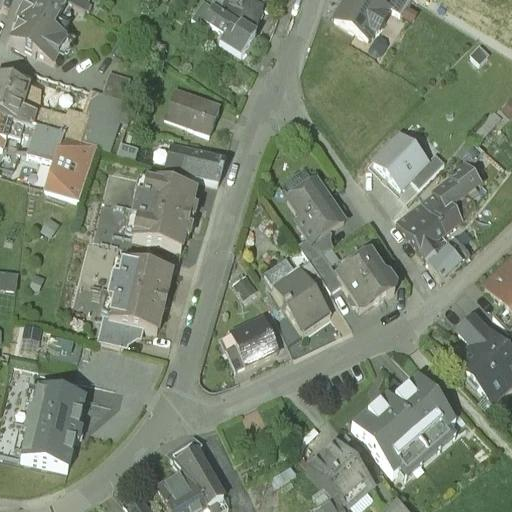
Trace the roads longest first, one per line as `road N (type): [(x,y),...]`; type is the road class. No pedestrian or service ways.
road 1 (residential): [(168,411),(275,85)]
road 2 (residential): [(168,411),(203,414),(272,387),(431,307)]
road 3 (residential): [(431,307),(275,85)]
road 4 (residential): [(32,511),(93,487),(168,411)]
road 5 (track): [(388,333),(511,452)]
